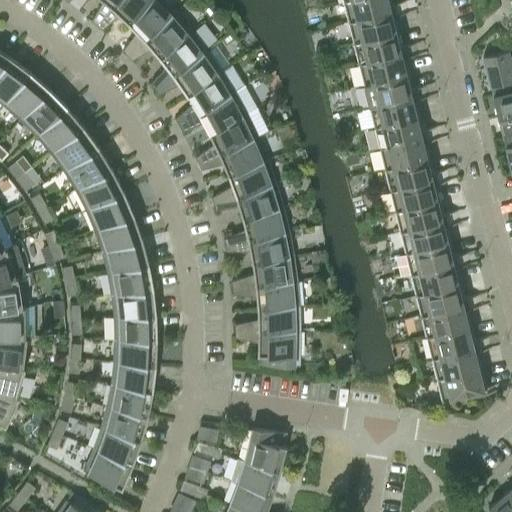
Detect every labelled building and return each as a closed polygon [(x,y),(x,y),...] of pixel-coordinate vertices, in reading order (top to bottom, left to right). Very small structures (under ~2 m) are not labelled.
[(102,0),(91,19),(96,24),(117,0),(102,0)] [(117,0),(96,24),(101,28),(119,14),(128,22),(149,0),(117,0)] [(165,0),(149,0),(128,22),(136,30),(122,49),(127,54),(175,10),(165,0)] [(342,0),(348,20),(393,9),(390,0),(342,0)] [(398,30),(393,9),(348,20),(353,41),(398,30)] [(175,10),(127,54),(131,59),(151,47),(158,56),(191,29),(175,10)] [(191,29),(158,56),(166,65),(150,82),(154,87),(206,49),(191,29)] [(353,41),(358,62),(403,51),(398,30),(353,41)] [(511,91),(511,48),(483,55),(492,96),(511,91)] [(0,68),(9,55),(0,49),(0,68)] [(206,49),(154,87),(158,93),(179,83),(185,93),(221,69),(206,49)] [(408,72),(403,51),(358,62),(363,83),(408,72)] [(30,70),(9,55),(0,68),(0,101),(3,103),(30,70)] [(221,69),(185,93),(192,102),(174,118),(178,123),(234,91),(221,69)] [(49,87),(30,70),(3,103),(20,118),(49,87)] [(363,83),(369,104),(413,93),(408,72),(363,83)] [(67,105),(49,87),(20,118),(35,134),(67,105)] [(234,91),(178,123),(181,129),(203,122),(208,132),(246,112),(234,91)] [(497,116),(511,112),(511,91),(492,96),(497,116)] [(418,114),(413,93),(369,104),(374,125),(418,114)] [(83,125),(67,105),(35,134),(50,151),(83,125)] [(246,112),(208,132),(213,142),(195,156),(198,162),(257,135),(246,112)] [(511,132),(511,112),(497,116),(502,135),(511,132)] [(374,125),(379,146),(424,135),(418,114),(374,125)] [(98,145),(83,125),(50,151),(63,169),(98,145)] [(511,132),(502,135),(511,174),(511,132)] [(257,135),(198,162),(200,168),(223,163),(227,173),(267,158),(257,135)] [(429,156),(424,135),(379,146),(384,167),(429,156)] [(112,167),(98,145),(63,169),(75,188),(112,167)] [(384,167),(389,188),(434,177),(429,156),(384,167)] [(267,158),(227,173),(231,184),(211,196),(213,202),(275,182),(267,158)] [(7,166),(16,178),(24,172),(15,160),(7,166)] [(75,188),(85,208),(124,190),(112,167),(75,188)] [(33,183),(24,172),(16,178),(25,189),(33,183)] [(439,198),(434,177),(389,188),(394,209),(439,198)] [(275,182),(213,202),(215,208),(238,206),(242,217),(282,205),(275,182)] [(134,213),(124,190),(85,208),(94,228),(134,213)] [(30,197),(37,210),(46,205),(39,192),(30,197)] [(394,209),(400,230),(444,219),(439,198),(394,209)] [(53,217),(46,205),(37,210),(44,222),(53,217)] [(282,205),(242,217),(244,228),(223,237),(225,244),(288,230),(282,205)] [(142,237),(134,213),(94,228),(101,250),(142,237)] [(0,248),(4,247),(4,246),(6,246),(13,243),(0,215),(0,248)] [(449,240),(444,219),(400,230),(405,251),(449,240)] [(44,232),(49,246),(59,242),(53,228),(44,232)] [(288,230),(225,244),(226,250),(249,250),(251,261),(293,254),(288,230)] [(148,262),(142,237),(101,250),(107,271),(148,262)] [(405,251),(410,272),(455,261),(449,240),(405,251)] [(0,279),(15,275),(15,274),(17,274),(24,272),(15,241),(13,243),(6,246),(4,246),(4,247),(0,248),(0,279)] [(64,256),(59,242),(49,246),(54,259),(64,256)] [(293,254),(251,261),(253,272),(231,280),(232,286),(297,279),(293,254)] [(460,282),(455,261),(410,272),(415,293),(460,282)] [(107,271),(111,293),(153,287),(148,262),(107,271)] [(64,281),(75,278),(71,264),(61,266),(64,281)] [(0,307),(22,304),(21,303),(17,274),(15,274),(15,275),(0,279),(0,307)] [(78,293),(75,278),(64,281),(68,295),(78,293)] [(297,279),(232,286),(233,293),(255,295),(256,306),(299,304),(297,279)] [(460,282),(415,293),(420,314),(465,303),(460,282)] [(111,293),(113,315),(155,312),(153,287),(111,293)] [(63,299),(52,300),(54,316),(64,315),(63,299)] [(0,334),(24,334),(24,333),(26,333),(26,334),(34,334),(34,302),(24,304),(24,303),(21,303),(22,304),(0,307),(0,334)] [(70,318),(80,318),(79,303),(69,304),(70,318)] [(465,303),(420,314),(425,335),(470,324),(465,303)] [(234,329),(299,329),(299,304),(256,306),(257,318),(234,323),(234,329)] [(156,338),(155,312),(113,315),(114,338),(156,338)] [(81,332),(80,318),(70,318),(71,333),(81,332)] [(425,335),(431,356),(475,345),(470,324),(425,335)] [(299,329),(234,329),(234,336),(257,340),(256,353),(260,353),(260,361),(299,363),(299,329)] [(0,361),(22,364),(22,363),(26,334),(26,333),(24,333),(24,334),(0,334),(0,361)] [(114,338),(113,360),(155,363),(156,338),(114,338)] [(71,342),(69,357),(80,357),(81,343),(71,342)] [(431,356),(436,377),(480,366),(475,345),(431,356)] [(79,372),(80,357),(69,357),(68,371),(79,372)] [(113,360),(110,382),(152,389),(155,363),(113,360)] [(0,388),(16,393),(16,392),(24,364),(22,363),(22,364),(0,361),(0,388)] [(486,387),(480,366),(436,377),(441,398),(486,387)] [(67,380),(63,394),(74,397),(77,382),(67,380)] [(147,414),(152,389),(110,382),(106,404),(147,414)] [(18,393),(16,392),(16,393),(0,388),(0,419),(5,422),(18,393)] [(70,411),(74,397),(63,394),(60,408),(70,411)] [(140,439),(147,414),(106,404),(100,426),(140,439)] [(57,417),(52,431),(62,434),(67,421),(57,417)] [(100,426),(92,447),(132,463),(140,439),(100,426)] [(252,427),(244,459),(279,469),(285,444),(281,443),(284,432),(252,427)] [(62,434),(52,431),(47,444),(56,448),(62,434)] [(193,450),(205,454),(208,444),(196,440),(193,450)] [(221,447),(208,444),(205,454),(218,457),(221,447)] [(132,463),(92,447),(83,468),(121,487),(132,463)] [(279,469),(244,459),(236,457),(230,478),(237,481),(272,493),(279,469)] [(179,488),(191,493),(195,483),(183,478),(179,488)] [(26,480),(17,491),(26,497),(34,486),(26,480)] [(254,511),(264,511),(272,493),(237,481),(230,502),(254,511)] [(207,488),(195,483),(191,493),(203,498),(207,488)] [(511,484),(503,493),(511,502),(511,484)] [(26,497),(17,491),(8,503),(17,509),(26,497)] [(511,511),(511,502),(503,493),(488,507),(492,511),(511,511)] [(55,511),(85,511),(65,499),(55,511)] [(254,511),(230,502),(225,511),(254,511)]
